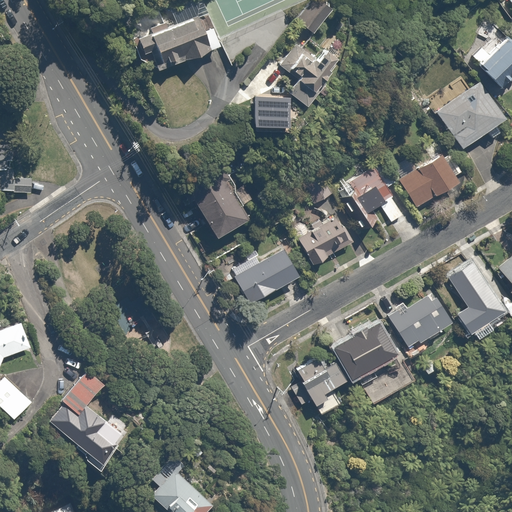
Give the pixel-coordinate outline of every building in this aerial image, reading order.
[(189,0),(175,0),(155,11),(160,22),(147,28),(151,35),(138,42),(149,62),(154,60),(163,76),(215,50),(189,0)] [(311,33),(331,12),(320,2),(300,23),(311,33)] [(497,86),(511,72),(511,42),(501,30),(471,56),(497,86)] [(243,41),(241,42),(238,36),(223,43),(227,49),(222,52),(229,64),(249,53),(243,41)] [(307,112),(339,66),(328,58),(321,68),(315,63),(313,66),(290,50),(279,66),(289,73),(291,70),(301,78),(287,98),(307,112)] [(463,152),(505,121),(480,87),(438,117),(463,152)] [(18,126),(0,124),(0,193),(33,195),(34,168),(16,167),(18,126)] [(459,186),(442,157),(417,172),(409,159),(391,170),(415,212),(459,186)] [(393,186),(378,159),(337,181),(341,188),(336,191),(360,235),(371,229),(365,218),(382,209),(390,224),(400,218),(385,190),(393,186)] [(223,171),(182,192),(189,205),(194,202),(216,243),(251,225),(223,171)] [(350,243),(336,219),(310,234),(301,220),(290,227),(307,257),(311,255),(318,267),(329,260),(327,256),(350,243)] [(262,261),(259,256),(256,251),(244,257),(247,262),(231,271),(250,306),(299,279),(283,250),(262,261)] [(511,257),(496,269),(511,289),(511,292),(509,295),(511,299),(511,257)] [(508,315),(483,269),(453,285),(468,314),(460,318),(470,336),(508,315)] [(428,298),(389,321),(406,349),(450,323),(436,300),(431,303),(428,298)] [(381,319),(332,346),(353,384),(402,357),(381,319)] [(0,381),(3,382),(10,358),(41,347),(31,321),(0,331),(0,381)] [(325,372),(319,360),(297,373),(301,381),(290,387),(302,407),(311,401),(320,417),(339,407),(332,394),(349,384),(338,364),(325,372)] [(114,381),(96,368),(55,424),(109,463),(124,443),(109,432),(117,421),(96,406),(114,381)] [(13,375),(0,389),(0,395),(26,419),(42,401),(13,375)] [(184,471),(167,458),(148,482),(155,487),(147,497),(166,511),(205,511),(212,504),(179,477),(184,471)] [(64,511),(59,499),(28,511),(64,511)]
